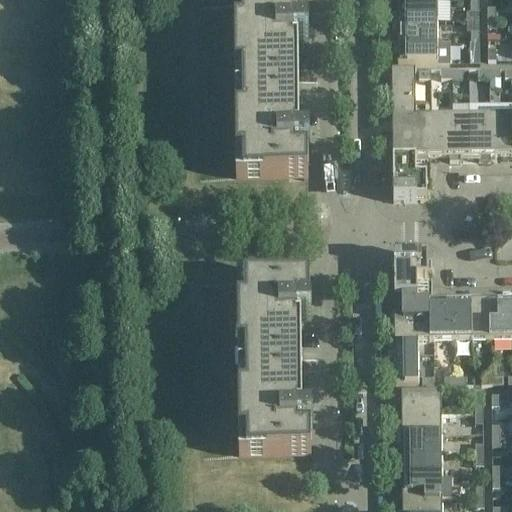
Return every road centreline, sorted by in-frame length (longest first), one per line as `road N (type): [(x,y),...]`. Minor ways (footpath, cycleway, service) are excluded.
road 1 (residential): [(364,231),(341,254),(327,293),(330,466),(362,510)]
road 2 (residential): [(362,510),(370,489),(364,231)]
road 3 (residential): [(328,0),(325,181),(364,231)]
road 4 (residential): [(364,231),(365,0)]
